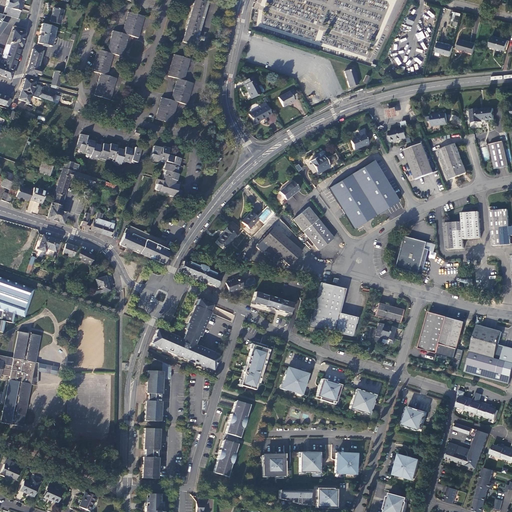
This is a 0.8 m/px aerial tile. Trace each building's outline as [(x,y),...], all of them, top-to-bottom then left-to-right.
[(0,0),(0,14),(5,16),(17,19),(22,0),(0,0)] [(206,0),(194,0),(183,42),(197,45),(209,1),(206,0)] [(54,6),(50,22),(61,25),(65,10),(54,6)] [(129,35),(140,38),(145,15),(128,11),(123,33),(112,30),(107,52),(97,49),(92,71),(108,75),(113,54),(124,56),(129,35)] [(457,27),(460,13),(453,12),(450,25),(457,27)] [(411,26),(414,19),(408,16),(405,23),(411,26)] [(46,47),(47,46),(50,47),(55,28),(42,24),(37,44),(41,44),(41,46),(46,47)] [(13,31),(13,33),(11,32),(0,59),(0,75),(11,79),(14,71),(13,71),(24,34),(13,31)] [(415,34),(418,41),(425,38),(422,31),(415,34)] [(492,36),(489,46),(505,51),(508,40),(492,36)] [(459,39),(456,49),(473,53),(476,43),(459,39)] [(438,41),(436,51),(451,56),(454,46),(438,41)] [(32,49),(25,74),(35,77),(36,74),(37,70),(42,51),(32,49)] [(185,80),(191,58),(173,54),(168,76),(177,78),(171,99),(161,97),(155,119),(173,123),(178,102),(188,105),(194,82),(185,80)] [(344,71),(349,87),(358,84),(353,68),(344,71)] [(54,71),(51,81),(60,83),(62,73),(54,71)] [(94,95),(111,100),(117,78),(100,73),(94,95)] [(242,81),(251,99),(261,94),(257,86),(252,76),(242,81)] [(50,90),(49,93),(45,92),(42,91),(41,94),(40,93),(42,87),(38,86),(39,86),(34,85),(35,82),(24,79),(21,90),(31,94),(31,96),(39,99),(40,97),(52,101),(54,95),(55,95),(56,92),(50,90)] [(278,97),(283,107),(294,101),(293,100),(297,98),(293,89),(278,97)] [(2,96),(0,98),(0,104),(8,107),(11,100),(8,98),(2,96)] [(248,114),(254,124),(271,115),(265,103),(259,106),(260,108),(248,114)] [(396,108),(385,110),(387,119),(398,117),(396,108)] [(470,110),(471,123),(483,122),(483,121),(494,120),(493,108),(481,109),(470,110)] [(431,116),(432,127),(448,125),(446,114),(431,116)] [(389,132),(391,142),(411,138),(408,124),(402,126),(402,129),(389,132)] [(366,134),(364,129),(359,131),(358,133),(359,136),(350,140),(354,150),(368,144),(364,134),(366,134)] [(86,139),(86,136),(80,134),(76,149),(82,150),(82,153),(90,155),(89,157),(98,159),(99,157),(105,159),(106,157),(112,159),(112,161),(120,164),(121,161),(130,163),(130,161),(137,163),(140,149),(134,148),(133,150),(125,147),(124,150),(116,148),(116,146),(110,144),(109,146),(102,144),(102,146),(94,144),(94,142),(86,139)] [(489,145),(495,169),(508,166),(503,142),(489,145)] [(405,150),(416,180),(434,173),(422,144),(405,150)] [(439,151),(450,180),(467,173),(456,144),(439,151)] [(153,146),(149,159),(158,162),(159,160),(165,162),(163,170),(165,171),(163,177),(162,181),(158,180),(155,190),(167,193),(167,195),(175,197),(175,195),(179,197),(181,191),(177,190),(178,185),(171,183),(171,180),(176,181),(178,174),(176,174),(178,167),(177,167),(177,165),(178,165),(180,159),(167,155),(169,148),(162,146),(162,148),(153,146)] [(321,151),(314,156),(316,158),(309,161),(316,172),(317,172),(317,173),(320,173),(330,167),(328,165),(323,156),(325,156),(323,152),(321,151)] [(51,165),(41,161),(38,171),(38,172),(50,176),(53,165),(51,165)] [(350,175),(375,216),(399,202),(374,161),(350,175)] [(68,164),(64,162),(63,168),(72,171),(73,169),(77,170),(78,165),(75,164),(75,163),(71,162),(68,164)] [(70,178),(72,171),(63,168),(47,218),(62,223),(65,213),(59,211),(61,206),(70,178)] [(95,179),(76,172),(74,180),(93,186),(94,182),(95,179)] [(328,188),(353,229),(375,216),(350,175),(328,188)] [(115,185),(103,181),(102,185),(101,187),(113,191),(115,185)] [(279,192),(285,200),(299,190),(292,181),(279,192)] [(19,187),(15,197),(29,201),(29,200),(32,191),(19,187)] [(33,188),(32,191),(29,200),(41,204),(45,192),(33,188)] [(90,207),(88,214),(85,213),(82,222),(81,221),(80,226),(85,227),(84,231),(87,232),(90,222),(87,221),(89,215),(92,216),(94,209),(90,207)] [(317,219),(307,207),(293,219),(302,231),(317,219)] [(490,211),(493,246),(511,245),(510,236),(511,235),(511,226),(509,227),(508,209),(492,211),(490,211)] [(241,222),(249,229),(258,219),(250,212),(241,222)] [(461,213),(462,222),(444,223),(446,250),(464,248),(463,240),(481,238),(479,212),(461,213)] [(97,219),(96,220),(95,220),(94,223),(93,223),(91,230),(100,233),(104,221),(97,219)] [(333,239),(317,219),(302,231),(318,251),(333,239)] [(0,221),(0,266),(21,274),(35,233),(0,221)] [(104,221),(100,233),(110,236),(114,224),(104,221)] [(160,241),(130,227),(129,230),(125,228),(118,245),(162,264),(167,253),(165,252),(166,250),(163,248),(158,246),(160,241)] [(217,241),(225,248),(235,235),(226,227),(222,232),(223,233),(217,241)] [(301,252),(273,227),(256,247),(265,255),(270,249),(280,257),(289,266),(301,252)] [(38,234),(33,250),(53,257),(58,241),(38,234)] [(405,237),(396,268),(419,274),(425,250),(434,253),(436,245),(408,238),(405,237)] [(68,256),(76,257),(77,245),(65,243),(63,253),(68,254),(68,256)] [(280,257),(270,249),(265,255),(271,261),(276,261),(280,257)] [(81,261),(92,265),(95,254),(81,250),(79,256),(82,257),(81,261)] [(216,289),(221,278),(215,275),(215,273),(207,270),(207,269),(206,267),(201,265),(198,265),(198,266),(193,264),(193,263),(190,262),(189,262),(189,264),(183,262),(179,270),(178,272),(216,289)] [(108,276),(94,278),(97,294),(111,291),(108,276)] [(243,288),(238,276),(233,278),(233,280),(225,283),(229,293),(243,288)] [(252,285),(250,278),(243,281),(245,287),(252,285)] [(0,332),(3,333),(5,322),(13,323),(15,314),(24,317),(33,290),(0,279),(0,332)] [(320,283),(309,326),(352,336),(356,318),(338,313),(344,289),(320,283)] [(254,292),(251,303),(289,315),(292,303),(286,301),(285,302),(279,300),(280,300),(267,296),(261,295),(261,294),(254,292)] [(212,370),(218,356),(194,346),(192,345),(196,335),(198,336),(212,305),(198,299),(184,331),(187,332),(183,341),(156,330),(150,344),(212,370)] [(378,303),(374,316),(399,323),(402,310),(378,303)] [(429,312),(419,349),(428,351),(455,359),(465,322),(455,319),(436,314),(432,313),(429,312)] [(40,320),(37,327),(49,331),(51,324),(40,320)] [(390,343),(392,344),(394,342),(393,339),(392,339),(395,328),(378,323),(373,342),(380,344),(382,338),(386,339),(386,340),(389,340),(390,343)] [(467,365),(504,375),(507,362),(495,358),(502,332),(497,331),(495,330),(494,333),(481,329),(482,326),(478,325),(467,365)] [(9,377),(8,380),(0,423),(0,422),(0,423),(22,428),(23,427),(22,427),(30,384),(28,384),(30,371),(33,371),(34,363),(40,336),(18,332),(13,358),(9,377)] [(263,366),(262,365),(263,361),(265,362),(267,354),(265,354),(267,349),(252,345),(242,378),(240,385),(254,390),(258,378),(259,379),(263,366)] [(0,377),(0,375),(9,377),(13,358),(0,355),(0,377)] [(150,371),(161,372),(161,379),(170,380),(170,366),(150,358),(150,371)] [(30,384),(36,385),(38,364),(34,363),(33,371),(30,371),(28,384),(30,384)] [(287,368),(280,388),(300,394),(306,374),(287,368)] [(146,371),(146,386),(147,386),(146,406),(145,406),(144,421),(159,422),(160,400),(159,400),(159,395),(160,396),(161,379),(161,372),(150,371),(146,371)] [(321,379),(315,396),(319,397),(318,400),(330,404),(331,401),(335,402),(340,385),(321,379)] [(355,390),(349,409),(368,415),(374,396),(355,390)] [(473,400),(465,397),(464,400),(459,398),(456,407),(466,411),(467,409),(470,409),(469,412),(480,415),(480,413),(483,414),(482,416),(483,416),(483,414),(486,415),(485,417),(495,420),(498,411),(494,409),(493,409),(494,407),(478,402),(477,404),(472,402),(473,400)] [(235,401),(234,402),(233,408),(231,415),(230,414),(230,415),(227,423),(228,424),(225,433),(238,437),(241,428),(242,428),(243,424),(242,424),(243,422),(244,423),(245,419),(244,419),(248,405),(235,401)] [(408,407),(402,426),(421,432),(427,413),(408,407)] [(456,423),(454,430),(470,435),(472,429),(456,423)] [(143,428),(142,450),(144,450),(144,451),(143,456),(143,457),(142,457),(141,478),(156,479),(157,458),(156,458),(157,450),(158,429),(145,428),(143,428)] [(445,459),(476,469),(480,459),(487,439),(489,434),(479,431),(477,438),(476,440),(472,451),(471,452),(470,452),(470,450),(466,449),(466,450),(464,450),(462,449),(463,448),(450,443),(445,459)] [(233,454),(236,445),(223,441),(220,450),(219,450),(216,459),(217,459),(213,473),(220,475),(226,477),(230,464),(231,464),(232,460),(232,458),(233,458),(234,455),(233,454)] [(494,445),(490,454),(503,459),(504,457),(507,458),(506,460),(507,460),(508,458),(511,460),(510,462),(511,462),(511,449),(501,445),(501,448),(500,448),(494,445)] [(299,452),(299,472),(319,473),(319,453),(299,452)] [(334,467),(334,473),(355,474),(355,467),(355,462),(355,460),(355,454),(348,454),(343,453),(335,453),(335,460),(335,462),(334,467)] [(263,476),(284,475),(284,455),(262,455),(263,476)] [(399,455),(393,474),(407,478),(407,477),(415,479),(420,461),(412,459),(412,457),(407,456),(405,457),(399,455)] [(13,462),(6,459),(4,464),(0,472),(0,475),(3,477),(4,475),(11,478),(15,480),(19,471),(11,467),(13,462)] [(474,511),(482,511),(489,489),(493,490),(494,484),(490,483),(493,471),(483,468),(479,486),(472,511),(474,511)] [(39,481),(33,479),(31,479),(29,484),(23,481),(19,490),(27,494),(27,493),(34,496),(40,483),(39,481)] [(458,490),(445,486),(443,491),(447,492),(444,501),(453,505),(458,490)] [(42,497),(57,504),(61,493),(47,487),(42,497)] [(316,490),(315,506),(315,508),(335,508),(335,500),(335,496),(336,489),(332,489),(318,488),(316,490)] [(278,490),(278,499),(304,506),(309,506),(309,491),(291,490),(278,490)] [(89,511),(96,497),(85,492),(79,507),(89,511)] [(405,511),(409,499),(389,493),(384,511),(405,511)] [(147,498),(144,498),(144,511),(163,511),(164,502),(162,502),(162,494),(147,494),(147,498)] [(503,501),(496,499),(494,509),(501,510),(503,501)]
